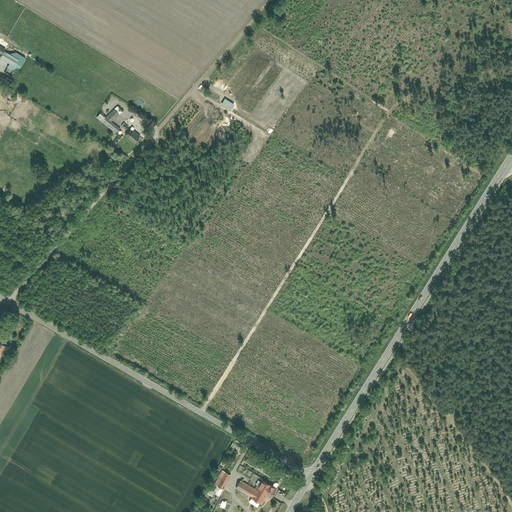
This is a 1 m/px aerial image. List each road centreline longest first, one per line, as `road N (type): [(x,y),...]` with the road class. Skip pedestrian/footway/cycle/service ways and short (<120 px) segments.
road 1 (secondary): [(311,473),(511,154)]
road 2 (residential): [(311,473),(0,296)]
road 3 (track): [(201,411),(386,116)]
road 4 (track): [(273,0),(151,137)]
